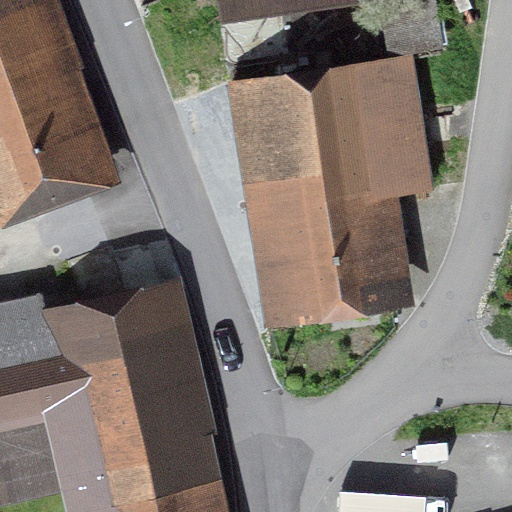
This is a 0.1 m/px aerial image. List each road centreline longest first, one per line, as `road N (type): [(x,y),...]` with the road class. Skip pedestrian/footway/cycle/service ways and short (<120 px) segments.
road 1 (residential): [(264,459),(231,335),(103,0)]
road 2 (residential): [(430,365),(480,228),(511,10)]
road 3 (residential): [(264,459),(340,423),(430,365)]
